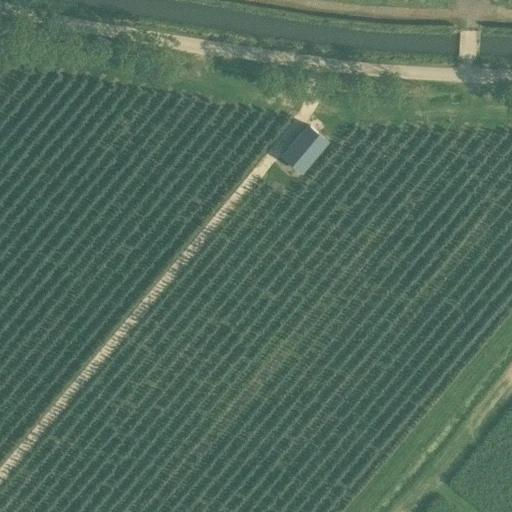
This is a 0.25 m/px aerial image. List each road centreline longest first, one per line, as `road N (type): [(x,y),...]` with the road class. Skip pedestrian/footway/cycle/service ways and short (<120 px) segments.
road 1 (track): [(314,63),(308,109),(0,475)]
road 2 (unclassified): [(511,75),(334,66),(125,39),(0,11)]
